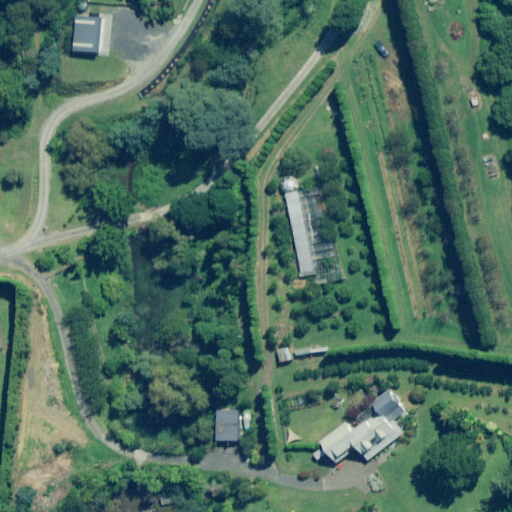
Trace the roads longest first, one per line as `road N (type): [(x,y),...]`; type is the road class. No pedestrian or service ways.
road 1 (track): [(389,0),(219,185),(34,243)]
road 2 (track): [(198,0),(141,88),(46,122),(34,243)]
